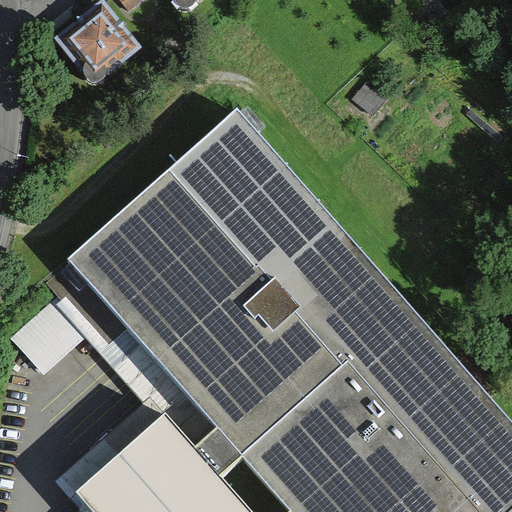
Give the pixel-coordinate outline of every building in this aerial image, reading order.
[(125,0),(137,13),(151,0),(125,0)] [(178,0),(196,21),(221,0),(178,0)] [(152,52),(118,7),(68,46),(102,90),(152,52)] [(511,511),(511,424),(489,399),(239,119),(69,265),(186,400),(72,502),(81,511),(511,511)] [(46,376),(88,337),(102,352),(112,343),(64,292),(13,340),(46,376)]
